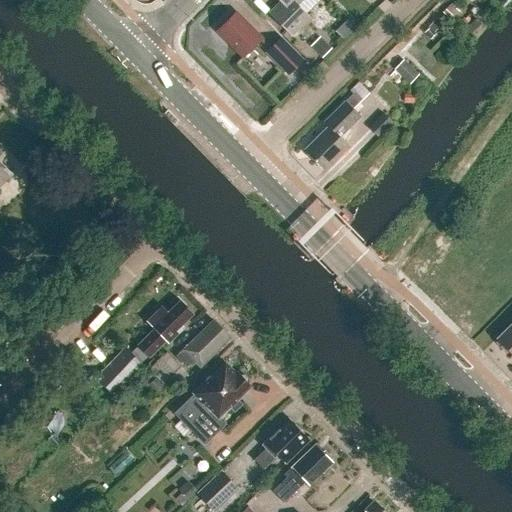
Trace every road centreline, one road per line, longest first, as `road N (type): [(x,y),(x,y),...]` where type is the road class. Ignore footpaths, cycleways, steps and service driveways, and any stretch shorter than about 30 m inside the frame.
road 1 (residential): [(423,511),(0,79)]
road 2 (secondary): [(511,433),(242,165)]
road 3 (residential): [(242,165),(409,0)]
road 4 (track): [(388,281),(511,101)]
road 5 (secondary): [(242,165),(133,53)]
